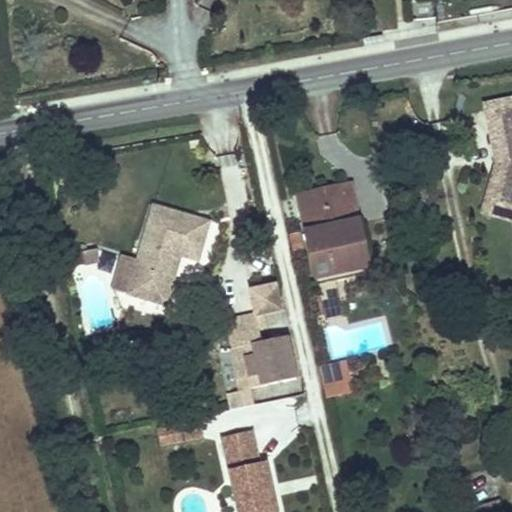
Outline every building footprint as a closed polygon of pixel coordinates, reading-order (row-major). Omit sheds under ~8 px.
[(511,102),(486,108),(499,166),(503,168),(501,174),(496,175),(489,201),(511,207),(511,102)] [(299,195),(318,278),(350,271),(352,278),(357,281),(367,279),(372,274),(370,267),(352,183),(299,195)] [(511,223),(511,207),(489,201),(485,215),(511,223)] [(211,224),(154,208),(139,266),(130,297),(168,308),(180,265),(173,263),(175,256),(182,258),(200,263),(211,224)] [(98,249),(83,252),(86,264),(101,261),(98,249)] [(173,263),(180,265),(182,258),(175,256),(173,263)] [(130,297),(139,266),(124,262),(116,294),(130,297)] [(352,278),(350,271),(318,278),(319,285),(352,278)] [(279,282),(251,288),(257,320),(286,315),(279,282)] [(334,288),(315,295),(327,324),(346,316),(334,288)] [(287,338),(258,344),(255,325),(236,329),(248,388),(267,384),(295,379),(287,338)] [(344,361),(324,365),(332,400),(352,395),(344,361)] [(268,394),(297,389),(295,379),(267,384),(268,394)] [(200,421),(158,430),(161,446),(204,438),(200,421)] [(257,434),(224,441),(239,511),(281,511),(278,494),(271,496),(269,486),(275,484),(270,463),(264,464),(257,434)] [(271,496),(278,494),(275,484),(269,486),(271,496)] [(504,511),(501,502),(472,511),(504,511)]
